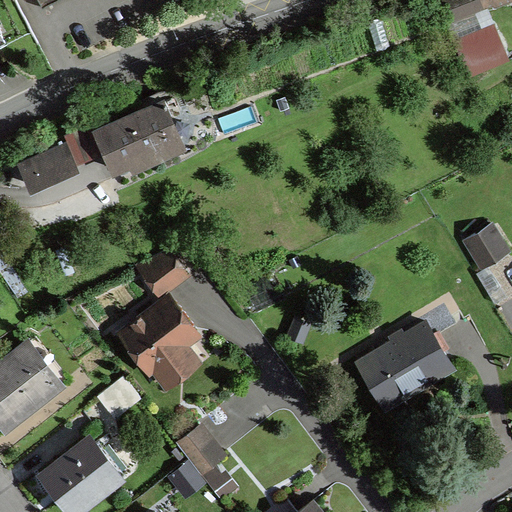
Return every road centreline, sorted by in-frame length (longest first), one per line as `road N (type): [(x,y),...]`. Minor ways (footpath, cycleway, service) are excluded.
road 1 (tertiary): [(0,128),(186,41),(310,0)]
road 2 (residential): [(204,303),(254,347),(380,511)]
